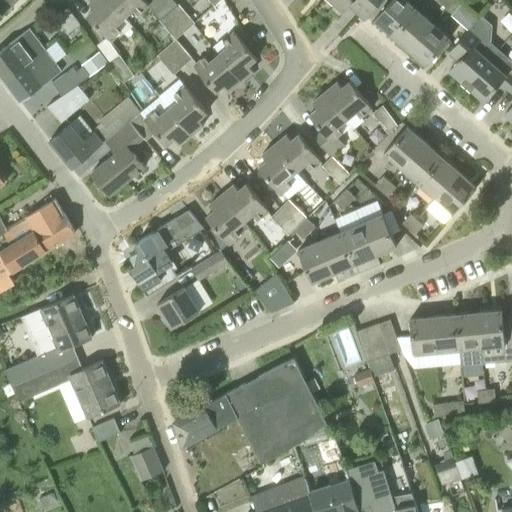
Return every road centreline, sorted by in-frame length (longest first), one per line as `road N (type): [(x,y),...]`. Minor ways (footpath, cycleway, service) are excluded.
road 1 (residential): [(148,387),(505,225)]
road 2 (residential): [(95,237),(189,177),(285,83),(293,49),(262,0)]
road 3 (residential): [(511,170),(353,30)]
road 4 (residential): [(95,237),(79,201),(0,100)]
road 5 (residential): [(148,387),(95,237)]
road 6 (residential): [(190,511),(148,387)]
